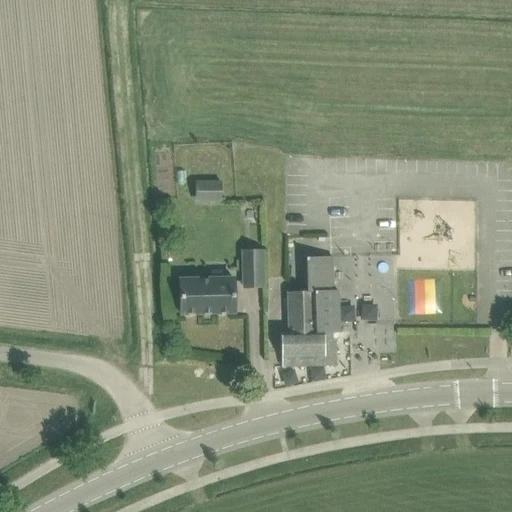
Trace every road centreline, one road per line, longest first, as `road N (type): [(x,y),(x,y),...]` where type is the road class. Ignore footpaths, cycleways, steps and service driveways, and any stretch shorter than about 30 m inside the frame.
road 1 (secondary): [(173,456),(314,414),(511,393)]
road 2 (unclassified): [(173,456),(102,370),(0,353)]
road 3 (secondary): [(50,511),(173,456)]
